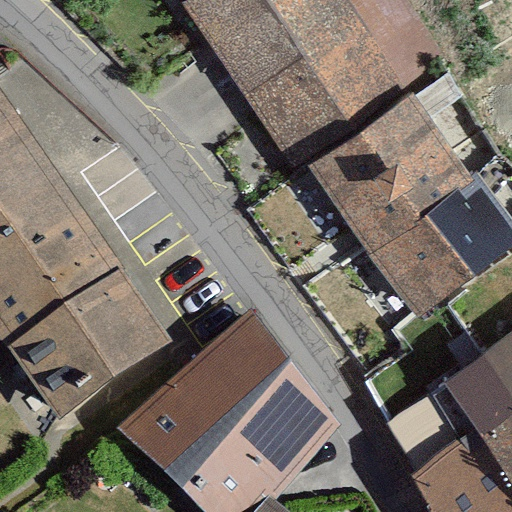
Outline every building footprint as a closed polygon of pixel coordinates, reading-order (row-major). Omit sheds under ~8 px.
[(421,0),(178,0),(296,174),(315,163),(416,90),(463,62),(421,0)] [(125,268),(0,83),(0,341),(5,348),(125,268)] [(511,222),(416,90),(315,163),(419,307),(511,240),(511,222)] [(175,342),(125,268),(5,348),(55,422),(175,342)] [(260,317),(120,429),(201,511),(254,511),(271,496),(341,425),(260,317)] [(474,446),(428,480),(450,511),(511,511),(511,342),(438,398),(474,446)] [(291,511),(271,496),(254,511),(291,511)]
